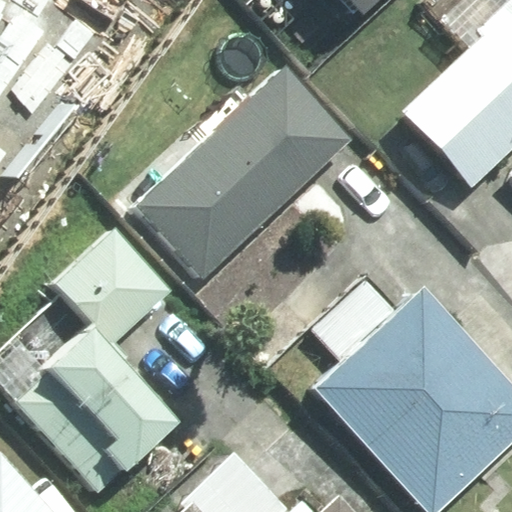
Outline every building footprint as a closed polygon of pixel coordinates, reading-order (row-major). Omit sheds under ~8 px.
[(482,38),(405,109),(470,178),(511,138),(511,0),(508,0),(476,31),(482,38)] [(283,72),(140,205),(202,271),(345,139),(283,72)] [(89,320),(6,395),(94,492),(173,420),(103,343),(163,290),(112,234),(56,284),(89,320)] [(511,391),(418,293),(317,386),(430,511),(511,436),(511,391)] [(0,511),(45,511),(0,465),(0,511)] [(196,511),(189,504),(180,511),(348,511),(336,498),(320,511),(196,511)]
